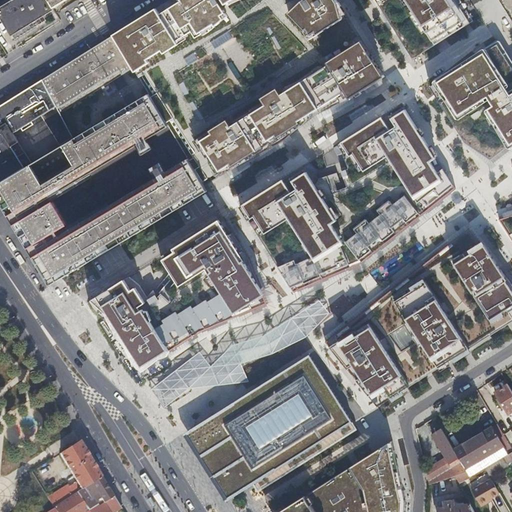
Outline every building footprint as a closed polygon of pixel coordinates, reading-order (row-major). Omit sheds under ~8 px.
[(0,18),(10,35),(52,8),(52,7),(47,0),(8,0),(0,5),(0,18)] [(165,0),(113,35),(131,64),(219,9),(217,3),(223,0),(165,0)] [(307,0),(303,4),(291,13),(306,30),(315,41),(345,21),(340,5),(337,0),(307,0)] [(459,17),(448,0),(396,0),(421,38),(459,17)] [(131,64),(113,35),(110,37),(127,66),(131,64)] [(186,136),(206,165),(216,158),(223,160),(365,69),(344,35),(310,56),(313,62),(268,90),(262,84),(247,93),(251,100),(216,122),(211,116),(195,126),(198,130),(186,136)] [(127,66),(110,37),(104,41),(85,52),(103,81),(120,70),(127,66)] [(501,144),(511,137),(511,79),(499,88),(473,46),(424,77),(445,110),(476,92),(481,99),(477,102),(501,144)] [(103,81),(85,52),(71,61),(90,88),(103,81)] [(90,88),(71,61),(41,80),(57,109),(90,88)] [(133,68),(131,64),(127,66),(120,70),(123,74),(133,68)] [(120,70),(103,81),(106,85),(123,74),(120,70)] [(41,80),(30,87),(31,89),(26,92),(40,116),(58,145),(61,144),(71,137),(68,132),(59,113),(57,109),(41,80)] [(90,88),(93,92),(106,85),(103,81),(90,88)] [(31,89),(30,87),(21,93),(13,98),(28,124),(40,116),(26,92),(31,89)] [(90,88),(57,109),(59,113),(93,92),(90,88)] [(151,97),(149,93),(138,99),(141,104),(151,97)] [(166,121),(151,97),(141,104),(156,127),(166,121)] [(28,124),(13,98),(1,105),(16,132),(28,124)] [(61,145),(65,150),(141,104),(138,99),(102,121),(61,145)] [(77,241),(86,258),(128,233),(196,192),(181,167),(96,220),(93,216),(73,183),(71,180),(156,127),(141,104),(65,150),(76,168),(47,188),(50,192),(77,241)] [(16,132),(1,105),(0,106),(0,149),(1,151),(14,173),(26,166),(30,163),(22,150),(15,154),(10,145),(17,141),(12,134),(16,132)] [(370,112),(330,138),(338,152),(341,149),(350,164),(374,152),(400,193),(427,175),(416,155),(422,152),(391,105),(379,114),(383,121),(377,125),(370,112)] [(156,127),(158,131),(168,125),(166,121),(156,127)] [(71,180),(73,183),(101,166),(158,131),(156,127),(71,180)] [(61,145),(33,162),(30,164),(33,170),(65,150),(61,145)] [(46,188),(47,188),(76,168),(65,150),(33,170),(42,183),(46,188)] [(0,182),(14,173),(1,151),(0,152),(0,182)] [(178,164),(181,167),(190,161),(188,158),(178,164)] [(181,167),(196,192),(206,186),(190,161),(181,167)] [(30,164),(30,163),(26,166),(38,185),(42,183),(33,170),(30,164)] [(96,220),(181,167),(178,164),(93,216),(96,220)] [(26,166),(14,173),(31,204),(50,192),(47,188),(46,188),(42,183),(38,185),(26,166)] [(269,176),(229,200),(239,214),(243,211),(252,227),(274,214),(301,255),(327,237),(317,219),(322,214),(291,167),(279,176),(283,183),(276,187),(269,176)] [(31,204),(14,173),(0,182),(0,189),(15,214),(17,212),(31,204)] [(206,188),(197,194),(198,196),(208,190),(206,188)] [(0,189),(0,204),(8,218),(15,214),(0,189)] [(31,204),(17,212),(48,260),(77,241),(50,192),(31,204)] [(44,262),(38,266),(50,286),(88,263),(198,196),(197,194),(196,192),(128,233),(86,258),(54,278),(44,262)] [(17,212),(15,214),(44,262),(48,260),(17,212)] [(15,214),(8,218),(30,254),(38,266),(44,262),(15,214)] [(250,291),(205,216),(161,246),(161,250),(150,256),(167,282),(196,264),(199,269),(197,271),(210,292),(222,310),(250,291)] [(510,299),(469,238),(455,246),(457,249),(442,259),(479,317),(510,299)] [(48,260),(44,262),(54,278),(86,258),(77,241),(48,260)] [(118,289),(111,277),(86,295),(128,364),(153,347),(143,329),(128,304),(133,300),(124,286),(118,289)] [(153,347),(222,310),(210,292),(143,329),(153,347)] [(422,296),(392,314),(419,354),(447,337),(422,296)] [(389,373),(356,322),(327,339),(359,392),(389,373)] [(310,354),(174,440),(216,508),(353,422),(310,354)] [(511,389),(509,383),(496,391),(503,402),(511,396),(511,389)] [(511,396),(503,402),(511,417),(511,396)] [(497,423),(454,449),(460,458),(467,470),(470,476),(485,468),(511,452),(511,448),(504,434),(497,423)] [(454,449),(442,428),(434,433),(448,458),(451,463),(460,458),(454,449)] [(73,493),(100,476),(79,440),(59,453),(76,481),(68,486),(73,493)] [(388,444),(278,511),(398,511),(400,499),(388,444)] [(511,459),(511,452),(485,468),(490,477),(510,466),(508,462),(511,459)] [(426,471),(427,474),(430,485),(456,475),(467,470),(460,458),(451,463),(448,458),(426,471)] [(112,511),(119,508),(104,482),(100,476),(73,493),(52,506),(53,506),(53,507),(56,511),(112,511)] [(477,487),(487,504),(488,503),(487,501),(491,498),(499,494),(491,479),(477,487)] [(52,506),(73,493),(68,486),(67,484),(46,496),(52,506)] [(481,507),(487,504),(477,487),(472,490),(481,507)] [(438,511),(473,511),(470,504),(455,506),(455,499),(445,500),(445,507),(438,508),(438,511)]
